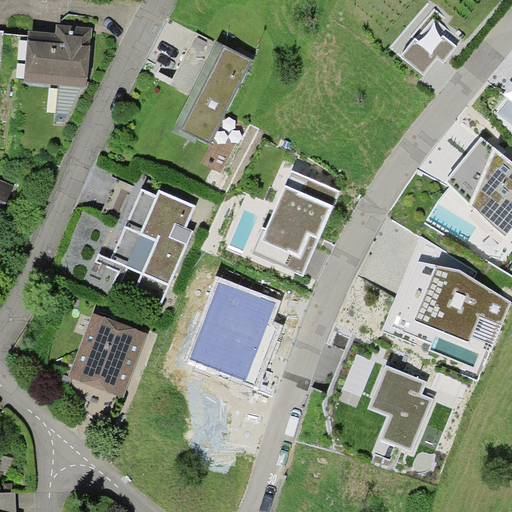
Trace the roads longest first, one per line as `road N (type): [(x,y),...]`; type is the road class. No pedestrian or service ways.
road 1 (residential): [(511,23),(387,182),(330,288),(249,511)]
road 2 (residential): [(163,0),(42,271),(0,338)]
